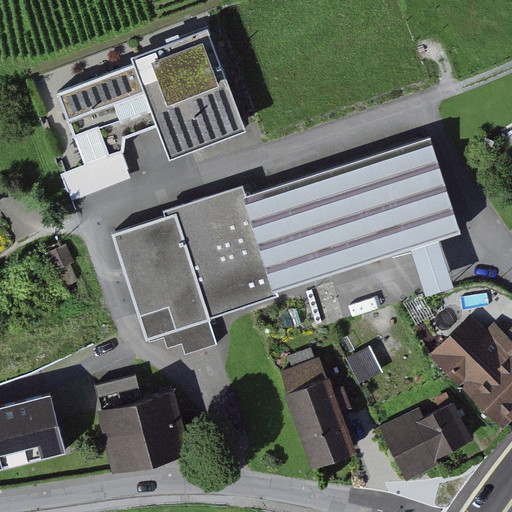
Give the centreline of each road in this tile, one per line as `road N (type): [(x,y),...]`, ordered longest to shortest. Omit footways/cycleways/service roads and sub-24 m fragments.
road 1 (residential): [(284,152),(96,212),(135,348),(207,381),(241,485)]
road 2 (residential): [(0,504),(170,482),(241,485)]
road 3 (residential): [(511,67),(284,152)]
road 4 (residential): [(241,485),(390,511)]
road 5 (residential): [(284,152),(225,17)]
